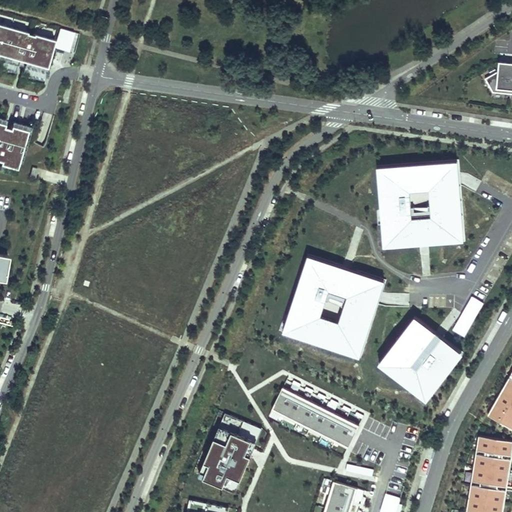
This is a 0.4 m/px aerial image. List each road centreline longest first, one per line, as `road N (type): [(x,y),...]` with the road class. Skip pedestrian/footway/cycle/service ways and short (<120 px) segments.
road 1 (residential): [(131,511),(277,177),(354,111)]
road 2 (residential): [(100,73),(46,288),(0,407)]
road 3 (residential): [(354,111),(100,73)]
road 4 (residential): [(424,511),(448,429),(511,319)]
road 5 (residential): [(354,111),(511,4)]
road 6 (residential): [(511,132),(354,111)]
